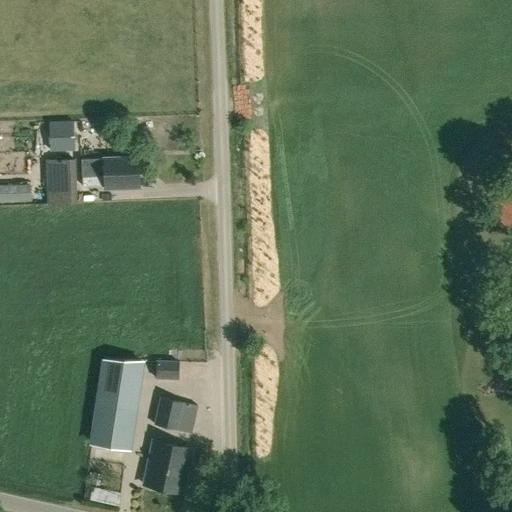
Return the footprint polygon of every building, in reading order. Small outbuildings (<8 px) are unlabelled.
[(74,137),(73,120),(49,120),(51,150),(74,149),(74,137)] [(140,187),(139,157),(104,158),(104,157),(82,158),(82,177),(105,176),(105,188),(140,187)] [(47,203),(77,203),(76,159),(45,160),(47,203)] [(499,228),(511,224),(511,179),(488,186),(499,228)] [(0,201),(31,201),(31,184),(0,184),(0,201)] [(134,402),(136,402),(141,360),(104,358),(96,405),(101,406),(95,444),(127,449),(134,411),(133,411),(134,402)] [(177,381),(178,363),(158,363),(158,381),(177,381)] [(190,429),(195,406),(162,399),(157,422),(190,429)] [(182,492),(191,448),(154,440),(145,484),(182,492)]
